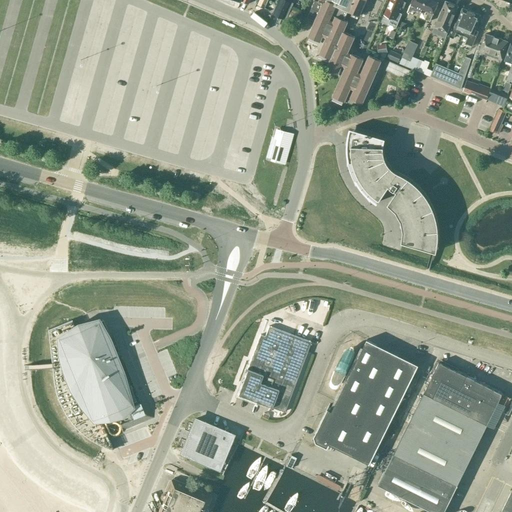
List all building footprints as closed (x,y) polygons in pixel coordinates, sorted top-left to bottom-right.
[(259,0),(256,8),(264,11),(268,0),(259,0)] [(278,0),(274,13),(282,16),(289,0),(278,0)] [(336,5),(324,0),(314,0),(307,18),(315,21),(308,36),(324,43),(319,53),(330,58),(326,68),(341,75),(332,96),(344,101),(347,96),(362,103),(381,61),(369,56),(366,61),(351,54),(352,52),(350,48),(349,48),(354,37),(343,32),(347,22),(344,21),(332,15),(336,5)] [(324,0),(336,5),(332,15),(344,21),(348,11),(359,16),(366,0),(324,0)] [(403,8),(406,2),(402,1),(402,0),(390,0),(384,15),(390,17),(388,23),(395,26),(401,13),(397,12),(400,7),(403,8)] [(422,9),(425,0),(412,0),(410,4),(407,12),(412,14),(413,11),(419,13),(421,9),(422,9)] [(425,0),(422,9),(428,12),(425,19),(429,21),(433,14),(438,0),(425,0)] [(446,1),(435,26),(442,30),(441,32),(440,32),(435,45),(441,47),(447,32),(458,6),(446,1)] [(462,8),(459,15),(458,15),(449,36),(453,38),(456,33),(468,37),(465,43),(472,46),(478,31),(475,30),(481,16),(462,8)] [(507,41),(485,34),(479,51),(501,59),(507,41)] [(387,52),(386,44),(377,45),(378,53),(387,52)] [(401,55),(390,50),(387,58),(398,63),(401,55)] [(443,58),(449,61),(452,54),(446,52),(443,58)] [(414,69),(418,59),(412,56),(410,60),(402,57),(399,63),(414,69)] [(435,63),(432,71),(430,76),(461,89),(471,59),(465,56),(458,73),(435,63)] [(424,61),(418,59),(414,69),(430,76),(432,71),(426,68),(429,62),(424,60),(424,61)] [(411,71),(390,61),(386,71),(408,80),(411,71)] [(453,64),(446,61),(443,66),(451,69),(453,64)] [(490,90),(466,81),(463,90),(486,99),(490,90)] [(508,95),(491,88),(487,99),(504,106),(508,95)] [(497,133),(506,111),(498,108),(488,129),(497,133)] [(386,159),(385,157),(385,155),(384,154),(384,152),(384,151),(384,150),(383,148),(383,147),(383,145),(384,143),(384,142),(384,140),(385,138),(350,128),(349,130),(349,133),(348,135),(348,137),(348,139),(347,143),(347,147),(347,149),(348,151),(348,154),(348,156),(348,158),(349,161),(349,163),(350,165),(351,168),(351,170),(353,173),(354,175),(356,179),(357,181),(359,185),(362,188),(363,190),(366,193),(368,195),(370,197),(371,198),(375,201),(377,202),(389,185),(397,190),(388,203),(396,211),(401,220),(403,230),(402,241),(437,251),(438,247),(438,244),(438,242),(438,240),(439,238),(439,235),(439,233),(439,231),(439,229),(438,226),(438,224),(438,222),(437,220),(437,217),(436,213),(434,210),(434,208),(433,206),(431,202),(430,200),(427,196),(425,192),(423,190),(421,188),(418,185),(416,183),(412,180),(411,179),(409,177),(407,176),(404,175),(402,174),(400,172),(398,171),(397,171),(395,170),(393,168),(392,167),(391,166),(390,164),(389,163),(388,162),(387,160),(386,159)] [(292,134),(276,130),(273,137),(276,138),(270,160),(284,163),(292,134)] [(72,319),(48,329),(52,362),(52,364),(52,367),(53,380),(55,390),(58,400),(63,410),(69,419),(76,427),(84,434),(93,440),(103,446),(108,448),(113,449),(102,420),(106,420),(108,417),(106,413),(136,401),(112,343),(110,344),(100,320),(76,330),(72,319)] [(284,412),(310,342),(269,326),(265,337),(260,335),(247,369),(244,368),(234,396),(256,404),(257,401),(284,412)] [(329,443),(369,463),(418,364),(367,339),(332,408),(328,406),(314,436),(316,442),(327,447),(329,443)] [(439,361),(424,392),(378,484),(434,511),(444,511),(458,485),(457,485),(502,393),(439,361)] [(218,468),(232,435),(195,419),(181,452),(218,468)] [(168,490),(166,494),(164,493),(162,494),(160,497),(161,499),(164,501),(158,511),(202,511),(205,505),(207,506),(211,498),(209,495),(173,479),(169,481),(166,489),(168,490)] [(511,511),(511,489),(500,511),(511,511)]
